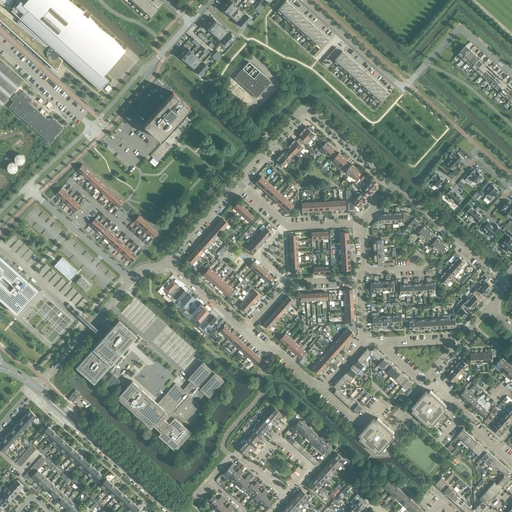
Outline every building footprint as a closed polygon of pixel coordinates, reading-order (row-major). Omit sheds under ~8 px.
[(124,43),(82,5),(78,9),(70,3),(72,1),(71,0),(70,2),(67,0),(28,0),(24,4),(20,0),(19,1),(20,1),(19,3),(17,2),(12,8),(12,7),(12,8),(13,9),(12,10),(11,10),(20,18),(18,23),(16,22),(13,29),(48,60),(49,58),(50,58),(51,59),(52,59),(52,60),(53,60),(54,59),(55,58),(57,57),(58,56),(59,53),(65,59),(69,64),(69,62),(73,66),(77,71),(77,70),(81,73),(85,78),(85,77),(89,80),(93,85),(94,84),(100,90),(101,88),(102,89),(102,88),(107,82),(107,83),(107,82),(106,81),(107,80),(108,80),(102,74),(123,51),(125,49),(123,50),(120,47),(123,44),(124,43)] [(148,0),(143,0),(139,6),(143,10),(150,2),(148,0)] [(226,12),(234,4),(229,0),(227,0),(225,3),(226,3),(221,9),(224,12),(225,11),(226,12)] [(286,0),(278,9),(283,13),(291,5),(286,0)] [(150,2),(143,10),(147,13),(154,5),(150,2)] [(230,16),(238,8),(234,4),(226,12),(230,16)] [(158,9),(154,5),(147,13),(151,17),(158,9)] [(287,18),(295,9),(291,5),(283,13),(287,18)] [(234,19),(242,11),(238,8),(230,16),(234,19)] [(12,19),(0,9),(0,17),(9,26),(12,19)] [(292,22),(300,13),(295,9),(287,18),(292,22)] [(238,23),(246,15),(242,11),(234,19),(238,23)] [(297,26),(305,17),(300,13),(292,22),(297,26)] [(250,24),(253,21),(246,15),(238,23),(240,24),(239,25),(242,28),(247,23),(250,25),(250,24)] [(210,31),(217,22),(216,21),(217,21),(213,17),(208,23),(206,20),(202,24),(210,31)] [(301,30),(309,21),(305,17),(297,26),(301,30)] [(306,34),(314,26),(309,21),(301,30),(306,34)] [(214,34),(221,26),(217,22),(210,31),(214,34)] [(218,38),(225,30),(221,26),(214,34),(218,38)] [(311,39),(319,30),(314,26),(306,34),(311,39)] [(222,41),(229,33),(225,30),(218,38),(222,41)] [(315,43),(323,34),(319,30),(311,39),(315,43)] [(230,42),(235,37),(231,34),(230,34),(229,33),(222,41),(227,46),(231,43),(230,42)] [(328,38),(323,34),(315,43),(320,47),(313,55),(315,57),(329,41),(327,40),(328,38)] [(191,52),(184,45),(180,49),(183,51),(178,56),(182,59),(184,60),(191,52)] [(466,45),(456,56),(461,60),(463,58),(470,49),(466,45)] [(339,64),(347,55),(342,51),(341,52),(336,47),(322,63),(327,67),(334,60),(339,64)] [(470,49),(463,58),(467,62),(475,54),(470,49)] [(188,63),(195,55),(191,52),(184,60),(188,63)] [(475,54),(467,62),(472,67),(480,58),(475,54)] [(192,67),(199,59),(195,55),(188,63),(192,67)] [(344,68),(352,59),(347,55),(339,64),(344,68)] [(0,57),(0,106),(24,80),(0,57)] [(472,67),(477,71),(484,62),(480,58),(472,67)] [(196,71),(203,62),(199,59),(192,67),(196,71)] [(348,72),(356,64),(352,59),(344,68),(348,72)] [(256,98),(271,81),(249,61),(234,78),(256,98)] [(205,71),(209,67),(203,62),(196,71),(197,72),(196,72),(200,75),(204,70),(205,71)] [(484,62),(477,71),(481,75),(489,66),(484,62)] [(353,76),(361,68),(356,64),(348,72),(353,76)] [(489,66),(481,75),(486,79),(494,70),(489,66)] [(358,81),(366,72),(361,68),(353,76),(358,81)] [(494,70),(486,79),(490,83),(498,75),(498,74),(494,70)] [(362,85),(370,76),(366,72),(358,81),(362,85)] [(498,75),(490,83),(495,88),(503,79),(498,75)] [(367,89),(375,80),(370,76),(362,85),(367,89)] [(503,79),(495,88),(500,92),(508,83),(503,79)] [(372,93),(380,85),(375,80),(367,89),(372,93)] [(500,92),(505,96),(511,87),(511,86),(508,83),(500,92)] [(376,97),(384,89),(380,85),(372,93),(376,97)] [(382,102),(389,93),(384,89),(376,97),(382,102)] [(63,127),(53,117),(49,121),(28,102),(31,98),(23,91),(18,96),(16,94),(11,99),(13,102),(8,107),(50,144),(55,139),(54,138),(63,127)] [(190,108),(173,92),(143,125),(159,139),(167,131),(168,132),(190,108)] [(305,127),(301,131),(311,140),(315,136),(312,133),(313,131),(309,127),(307,129),(305,127)] [(311,140),(301,131),(297,135),(300,137),(298,139),(302,143),(304,141),(307,144),(311,140)] [(19,137),(11,146),(17,151),(25,142),(19,137)] [(304,148),(300,145),(302,143),(298,139),(296,141),(294,139),(290,143),(300,152),(304,148)] [(315,149),(321,154),(324,152),(330,145),(326,141),(324,143),(322,142),(315,149)] [(300,152),(290,143),(286,148),(288,150),(287,152),(294,159),(300,152)] [(334,149),(330,145),(324,152),(328,155),(331,157),(334,153),(332,151),(334,149)] [(449,155),(452,158),(447,164),(453,170),(456,166),(456,167),(461,162),(464,158),(457,153),(457,154),(453,150),(449,155)] [(19,168),(18,166),(26,160),(21,152),(13,157),(15,159),(6,165),(11,173),(19,168)] [(294,159),(287,152),(285,154),(283,152),(279,156),(286,163),(289,165),(294,159)] [(336,155),(334,153),(331,157),(328,160),(334,166),(342,156),(338,152),(336,155)] [(286,163),(279,156),(275,160),(277,162),(275,164),(280,168),(282,166),(283,167),(286,163)] [(346,160),(342,156),(334,166),(340,171),(347,164),(345,162),(346,160)] [(5,165),(9,160),(6,157),(1,162),(5,165)] [(153,157),(149,162),(155,166),(158,162),(153,157)] [(77,170),(81,174),(86,168),(82,164),(77,170)] [(349,166),(347,164),(340,171),(343,173),(348,173),(349,174),(355,167),(351,164),(349,166)] [(359,171),(355,167),(349,174),(355,180),(359,175),(357,173),(359,171)] [(79,176),(83,179),(84,177),(90,171),(86,168),(81,174),(79,176)] [(470,175),(465,179),(471,184),(473,181),(476,184),(483,176),(483,175),(483,174),(481,173),(480,173),(477,170),(476,171),(474,169),(469,174),(470,175)] [(84,177),(88,181),(94,174),(90,171),(84,177)] [(432,188),(434,185),(437,187),(444,180),(444,179),(444,178),(442,177),(441,177),(438,174),(437,175),(435,173),(430,178),(431,179),(426,183),(432,188)] [(88,181),(92,184),(98,178),(94,174),(88,181)] [(258,187),(265,180),(261,176),(255,183),(258,185),(257,186),(258,187)] [(92,184),(96,188),(101,181),(98,178),(92,184)] [(374,192),(378,188),(375,186),(377,183),(372,179),(366,185),(374,192)] [(265,180),(258,187),(260,189),(260,188),(263,190),(269,184),(265,180)] [(96,188),(100,191),(105,185),(101,181),(96,188)] [(485,191),(488,194),(485,197),(490,202),(494,197),(495,197),(500,192),(497,190),(498,189),(495,187),(495,185),(494,184),(492,184),(492,183),(485,191)] [(269,184),(263,190),(266,192),(265,193),(266,195),(273,187),(269,184)] [(100,191),(103,194),(109,188),(105,185),(100,191)] [(359,189),(362,192),(366,196),(368,194),(370,196),(374,192),(366,185),(365,187),(362,186),(359,189)] [(63,186),(55,194),(59,198),(65,191),(67,190),(63,186)] [(273,187),(266,195),(268,196),(268,195),(271,197),(277,191),(273,187)] [(102,196),(106,199),(107,198),(113,191),(109,188),(103,194),(102,196)] [(452,204),(454,202),(457,205),(463,199),(460,196),(455,191),(455,192),(451,189),(446,195),(449,198),(448,199),(452,204)] [(65,191),(59,198),(63,201),(69,195),(65,191)] [(107,198),(111,201),(117,195),(113,191),(107,198)] [(277,191),(271,197),(274,200),(273,201),(274,202),(281,194),(277,191)] [(480,194),(477,191),(472,197),(475,200),(480,194)] [(353,196),(355,198),(363,204),(366,200),(364,198),(365,198),(364,198),(366,196),(362,192),(360,194),(358,192),(356,192),(353,196)] [(281,194),(274,202),(276,203),(277,202),(279,205),(285,198),(281,194)] [(69,195),(63,201),(67,204),(73,198),(69,195)] [(111,201),(115,205),(120,198),(117,195),(111,201)] [(76,201),(73,198),(67,204),(71,208),(76,201)] [(113,206),(117,210),(124,202),(120,198),(115,205),(113,206)] [(285,198),(279,205),(282,207),(281,208),(282,209),(289,202),(285,198)] [(363,204),(355,198),(352,202),(351,201),(347,205),(347,210),(354,210),(353,206),(354,206),(355,205),(359,208),(363,204)] [(511,203),(509,200),(504,206),(500,210),(509,218),(511,215),(511,216),(511,215),(511,203)] [(80,205),(76,201),(71,208),(75,211),(80,205)] [(232,208),(236,212),(242,206),(237,202),(232,208)] [(289,202),(282,209),(284,210),(285,209),(287,212),(293,205),(289,202)] [(242,206),(236,212),(240,216),(246,210),(242,206)] [(472,221),(474,220),(477,223),(483,217),(479,214),(480,213),(475,209),(471,206),(466,212),(469,216),(468,217),(472,221)] [(246,210),(240,216),(244,219),(250,213),(246,210)] [(404,212),(398,212),(398,221),(398,223),(404,223),(411,215),(408,212),(404,212)] [(250,213),(244,219),(249,223),(254,217),(250,213)] [(133,221),(137,225),(143,218),(139,215),(133,221)] [(414,218),(411,215),(404,223),(408,226),(407,226),(412,230),(412,229),(414,232),(419,227),(417,225),(420,221),(418,220),(419,219),(419,218),(417,217),(416,217),(415,218),(415,217),(414,218)] [(89,225),(93,228),(99,222),(95,218),(89,225)] [(137,225),(141,228),(147,222),(143,218),(137,225)] [(228,224),(223,219),(219,223),(225,228),(228,224)] [(93,228),(97,232),(103,225),(99,222),(93,228)] [(141,228),(145,232),(151,225),(147,222),(141,228)] [(494,227),(489,222),(486,225),(486,224),(482,227),(486,231),(485,232),(490,236),(491,235),(493,237),(501,229),(496,225),(494,227)] [(225,228),(219,223),(215,227),(221,232),(225,228)] [(97,232),(101,235),(107,229),(103,225),(97,232)] [(149,235),(154,229),(151,225),(145,232),(149,235)] [(421,229),(419,227),(414,232),(417,234),(421,238),(429,229),(429,228),(427,226),(426,226),(425,227),(424,225),(421,229)] [(105,238),(112,230),(108,227),(107,229),(101,235),(105,238)] [(221,232),(215,227),(212,231),(217,236),(221,232)] [(265,227),(262,232),(267,237),(271,232),(265,227)] [(429,228),(429,229),(421,238),(425,241),(428,244),(432,239),(430,237),(433,233),(432,232),(432,231),(429,228)] [(154,229),(149,235),(153,239),(158,232),(154,229)] [(105,238),(109,242),(114,235),(116,234),(112,230),(105,238)] [(217,236),(212,231),(208,235),(214,240),(217,236)] [(267,237),(262,232),(258,236),(264,241),(267,237)] [(109,242),(112,245),(118,239),(114,235),(109,242)] [(214,240),(208,235),(205,239),(210,244),(214,240)] [(264,241),(258,236),(254,240),(260,245),(264,241)] [(382,239),(374,240),(372,240),(373,246),(384,245),(383,239),(389,239),(388,236),(382,236),(382,239)] [(511,243),(511,242),(511,241),(511,238),(509,236),(501,244),(504,247),(503,248),(508,252),(508,251),(511,254),(511,243)] [(116,249),(122,242),(123,240),(120,237),(118,239),(112,245),(116,249)] [(438,237),(435,241),(432,239),(428,244),(435,250),(442,241),(443,240),(440,238),(439,238),(439,239),(438,237)] [(210,244),(205,239),(201,243),(207,248),(210,244)] [(260,245),(254,240),(251,244),(256,249),(260,245)] [(446,245),(442,241),(435,250),(441,256),(446,251),(448,248),(446,246),(446,245)] [(116,249),(120,252),(126,246),(122,242),(116,249)] [(207,248),(201,243),(197,247),(203,252),(207,248)] [(256,249),(251,244),(247,248),(253,253),(256,249)] [(120,252),(124,255),(129,249),(126,246),(120,252)] [(203,252),(197,247),(194,251),(200,256),(203,252)] [(133,252),(129,249),(124,255),(128,259),(133,252)] [(200,256),(194,251),(190,255),(196,260),(200,256)] [(456,251),(452,255),(453,256),(451,258),(462,268),(466,263),(467,261),(464,259),(463,260),(462,259),(463,258),(456,251)] [(132,262),(137,256),(133,252),(128,259),(132,262)] [(19,312),(39,290),(0,254),(0,299),(15,313),(16,314),(18,314),(19,313),(19,312)] [(196,260),(190,255),(187,260),(192,265),(196,260)] [(77,271),(62,257),(54,266),(69,280),(77,271)] [(384,257),(373,257),(374,263),(383,263),(384,266),(394,265),(394,262),(389,262),(385,263),(384,257)] [(462,268),(451,258),(449,261),(448,260),(447,261),(449,264),(451,262),(452,263),(450,265),(458,272),(462,268)] [(249,267),(253,271),(258,265),(254,261),(249,267)] [(262,268),(258,265),(253,271),(257,274),(262,268)] [(458,272),(450,265),(447,269),(455,276),(458,272)] [(209,268),(203,274),(207,278),(213,272),(209,268)] [(266,272),(262,268),(257,274),(261,278),(266,272)] [(455,276),(447,269),(443,273),(451,280),(455,276)] [(213,272),(207,278),(211,282),(217,275),(213,272)] [(270,276),(266,272),(261,278),(265,281),(270,276)] [(491,277),(485,272),(481,276),(483,278),(479,282),(481,284),(490,292),(494,287),(487,281),(491,277)] [(451,280),(443,273),(439,278),(446,284),(447,284),(451,280)] [(217,275),(211,282),(215,285),(221,279),(217,275)] [(92,286),(81,276),(76,282),(86,292),(92,286)] [(274,279),(270,276),(265,281),(269,285),(274,279)] [(221,279),(215,285),(219,289),(225,282),(221,279)] [(168,285),(164,289),(166,292),(167,290),(170,293),(177,285),(172,280),(169,283),(168,282),(166,284),(168,285)] [(225,282),(219,289),(223,292),(229,286),(225,282)] [(474,285),(472,288),(476,292),(478,290),(486,296),(490,292),(481,284),(478,289),(474,285)] [(229,286),(223,292),(227,296),(233,290),(229,286)] [(181,288),(173,297),(178,301),(186,292),(181,288)] [(474,294),(476,292),(472,288),(469,290),(471,291),(467,296),(469,298),(478,305),(482,301),(474,294)] [(260,295),(253,290),(249,294),(256,300),(260,295)] [(256,300),(249,294),(246,298),(252,304),(256,300)] [(189,295),(181,304),(185,308),(194,299),(189,295)] [(234,304),(235,302),(229,296),(227,299),(229,302),(232,305),(233,303),(234,304)] [(288,296),(284,300),(290,305),(294,301),(288,296)] [(252,304),(246,298),(242,302),(249,308),(252,304)] [(462,299),(460,301),(464,305),(466,303),(474,309),(478,305),(469,298),(465,302),(462,299)] [(290,305),(284,300),(281,304),(286,309),(290,305)] [(199,301),(189,312),(193,315),(202,305),(199,301)] [(464,305),(460,301),(457,303),(461,307),(457,311),(466,319),(470,314),(462,307),(464,305)] [(249,308),(242,302),(239,306),(245,312),(249,308)] [(286,309),(281,304),(277,308),(283,313),(286,309)] [(203,307),(194,317),(200,323),(209,312),(203,307)] [(283,313),(277,308),(274,312),(279,317),(283,313)] [(279,317),(274,312),(270,316),(276,321),(279,317)] [(206,322),(211,326),(218,319),(212,314),(206,322)] [(276,321),(270,316),(266,320),(272,325),(276,321)] [(104,335),(76,367),(78,369),(92,381),(94,383),(100,376),(106,381),(105,382),(112,388),(117,382),(125,389),(126,388),(119,381),(120,380),(113,374),(109,378),(103,373),(122,351),(137,335),(133,332),(129,328),(126,326),(118,319),(104,335)] [(415,319),(409,320),(407,320),(407,327),(410,327),(410,331),(416,330),(415,319)] [(272,325),(266,320),(263,325),(268,330),(272,325)] [(223,335),(228,330),(225,327),(224,326),(219,332),(223,335)] [(347,327),(344,332),(350,338),(354,333),(347,327)] [(228,330),(223,335),(227,339),(232,333),(231,332),(228,330)] [(350,338),(344,332),(340,336),(347,342),(350,338)] [(232,333),(227,339),(231,343),(236,337),(233,334),(232,333)] [(285,333),(279,339),(283,343),(289,337),(285,333)] [(347,342),(340,336),(337,340),(343,346),(347,342)] [(236,337),(231,343),(235,346),(240,340),(239,340),(236,337)] [(289,337),(283,343),(287,347),(293,340),(289,337)] [(240,340),(235,346),(239,350),(244,344),(241,341),(240,340)] [(293,340),(287,347),(291,350),(297,344),(293,340)] [(343,346),(337,340),(333,344),(340,350),(343,346)] [(244,344),(239,350),(243,353),(248,348),(247,347),(244,344)] [(297,344),(291,350),(295,354),(301,347),(297,344)] [(340,350),(333,344),(329,348),(336,354),(340,350)] [(301,347),(295,354),(300,358),(305,351),(301,347)] [(248,348),(243,353),(247,357),(252,351),(249,348),(248,348)] [(336,354),(329,348),(326,352),(332,358),(336,354)] [(375,348),(374,348),(372,350),(373,360),(374,359),(377,360),(380,364),(385,358),(375,348)] [(491,352),(488,352),(487,352),(487,361),(493,361),(492,352),(497,351),(497,348),(491,348),(491,352)] [(368,349),(367,349),(358,359),(364,364),(367,361),(365,360),(368,357),(370,360),(370,353),(371,353),(371,350),(370,350),(368,349)] [(255,354),(252,351),(247,357),(251,361),(256,355),(255,354)] [(332,358),(326,352),(322,356),(329,362),(332,358)] [(257,356),(256,355),(251,361),(255,364),(260,359),(257,356)] [(498,358),(499,360),(496,364),(494,366),(498,370),(506,360),(507,361),(509,359),(508,357),(505,360),(502,357),(500,355),(498,358)] [(329,362),(322,356),(319,360),(325,366),(329,362)] [(462,358),(459,356),(458,358),(460,360),(458,362),(457,363),(464,369),(468,365),(461,359),(462,358)] [(385,358),(380,364),(379,365),(383,368),(390,360),(388,359),(387,360),(385,358)] [(364,364),(358,359),(356,361),(355,361),(354,362),(362,370),(365,366),(364,364)] [(325,366),(319,360),(315,364),(322,370),(325,366)] [(390,360),(383,368),(387,372),(393,365),(391,362),(392,361),(390,360)] [(457,363),(458,362),(456,360),(454,362),(457,364),(454,366),(454,367),(461,373),(464,369),(457,363)] [(506,360),(498,370),(500,368),(504,371),(510,364),(511,365),(511,363),(511,361),(509,363),(507,361),(506,360)] [(125,389),(117,397),(150,427),(152,425),(161,433),(158,436),(175,450),(191,432),(182,424),(185,421),(185,422),(200,405),(197,402),(204,394),(209,398),(224,381),(203,362),(188,379),(191,381),(183,390),(175,383),(158,403),(132,381),(125,389)] [(362,370),(354,362),(352,364),(353,365),(351,367),(358,374),(362,370)] [(322,370),(315,364),(311,368),(318,374),(322,370)] [(454,367),(454,366),(452,364),(451,366),(453,368),(451,370),(450,371),(457,377),(461,373),(454,367)] [(510,364),(504,371),(502,373),(506,377),(506,376),(511,370),(511,365),(510,364)] [(393,365),(387,372),(391,376),(398,368),(397,366),(396,367),(393,365)] [(358,374),(351,367),(349,370),(348,369),(346,371),(354,378),(358,374)] [(398,368),(391,376),(395,379),(401,372),(399,370),(400,369),(398,368)] [(450,371),(451,370),(449,368),(447,370),(449,372),(447,375),(454,382),(457,377),(450,371)] [(354,378),(346,371),(345,372),(346,373),(344,376),(349,381),(351,382),(354,378)] [(401,372),(395,379),(399,383),(406,375),(405,373),(404,374),(401,372)] [(406,375),(399,383),(403,386),(409,379),(407,377),(408,376),(406,375)] [(334,393),(345,402),(350,396),(347,394),(346,395),(344,393),(345,391),(345,387),(343,385),(345,383),(346,384),(349,381),(344,376),(334,386),(336,387),(336,391),(334,393)] [(409,379),(403,386),(407,390),(415,382),(413,380),(412,381),(409,379)] [(459,395),(464,399),(472,390),(470,388),(469,390),(468,390),(467,391),(465,389),(459,395)] [(472,390),(464,399),(468,403),(474,395),(472,393),(474,391),(472,390),(472,389),(472,390)] [(75,390),(68,397),(73,402),(80,394),(75,390)] [(447,405),(436,395),(431,390),(429,392),(428,392),(427,390),(412,407),(413,408),(413,409),(412,411),(419,417),(418,418),(421,420),(422,419),(428,426),(430,424),(431,424),(432,425),(447,409),(446,408),(446,407),(447,405)] [(351,395),(350,396),(345,402),(347,404),(347,405),(348,407),(356,399),(351,395)] [(474,395),(468,403),(472,406),(480,397),(478,396),(477,398),(474,395)] [(480,397),(472,406),(476,410),(482,403),(481,404),(477,401),(478,400),(480,401),(482,399),(480,397)] [(356,399),(348,407),(350,409),(351,408),(353,410),(360,403),(356,399)] [(360,403),(353,410),(355,412),(355,413),(357,414),(366,404),(362,400),(360,403)] [(482,403),(476,410),(480,414),(490,403),(488,401),(484,405),(482,403)] [(490,403),(480,414),(484,417),(489,411),(487,409),(491,404),(490,403)] [(274,407),(271,412),(277,418),(279,415),(283,418),(284,416),(274,407)] [(29,410),(25,414),(32,420),(36,416),(29,410)] [(271,412),(268,410),(265,414),(267,416),(277,425),(279,423),(275,420),(277,418),(271,412)] [(511,418),(511,416),(507,412),(505,410),(501,414),(502,415),(509,421),(511,418)] [(32,420),(25,414),(21,419),(28,425),(32,420)] [(509,421),(502,415),(498,418),(500,420),(506,425),(509,421)] [(267,416),(263,420),(270,426),(272,424),(276,427),(277,425),(267,416)] [(374,418),(369,423),(359,435),(359,438),(367,444),(366,445),(368,448),(369,447),(376,453),(380,453),(386,446),(387,447),(389,444),(388,443),(395,436),(393,435),(393,434),(394,432),(378,418),(377,419),(376,419),(374,418)] [(28,425),(21,419),(17,423),(24,429),(28,425)] [(300,419),(294,426),(293,425),(291,428),(296,432),(304,423),(300,419)] [(263,420),(260,424),(270,433),(271,431),(268,428),(270,426),(263,420)] [(506,425),(500,420),(496,424),(502,429),(506,425)] [(260,424),(258,422),(254,426),(256,428),(263,434),(265,432),(268,435),(270,433),(260,424)] [(502,429),(496,424),(494,422),(491,426),(498,433),(502,429)] [(24,429),(17,423),(13,428),(20,434),(24,429)] [(302,433),(308,427),(304,423),(296,432),(300,436),(302,433)] [(52,430),(48,426),(42,433),(46,437),(52,430)] [(308,427),(302,433),(306,437),(312,430),(308,427)] [(20,434),(13,428),(9,432),(16,438),(20,434)] [(256,428),(253,432),(263,441),(264,439),(261,436),(263,434),(256,428)] [(464,428),(457,436),(461,439),(467,432),(465,430),(466,429),(464,428)] [(57,434),(52,430),(46,437),(51,441),(57,434)] [(253,432),(250,430),(247,434),(256,442),(258,440),(261,443),(263,441),(253,432)] [(312,430),(306,437),(310,441),(316,434),(312,430)] [(16,438),(9,432),(5,437),(12,443),(16,438)] [(467,432),(461,439),(465,443),(472,435),(471,433),(470,434),(467,432)] [(61,438),(57,434),(51,441),(55,445),(61,438)] [(256,442),(247,434),(243,438),(255,449),(257,447),(254,444),(256,442)] [(316,434),(310,441),(312,443),(310,445),(312,447),(320,438),(316,434)] [(472,435),(465,443),(469,447),(475,440),(473,437),(474,436),(472,435)] [(321,436),(320,438),(312,447),(313,448),(316,450),(324,441),(322,440),(324,438),(321,436)] [(12,443),(5,437),(1,441),(8,447),(12,443)] [(66,442),(61,438),(55,445),(60,449),(66,442)] [(255,449),(243,438),(240,442),(249,450),(251,448),(254,451),(255,449)] [(475,440),(469,447),(473,450),(480,442),(479,441),(478,442),(475,440)] [(324,441),(316,450),(318,452),(319,452),(320,453),(329,443),(328,441),(327,442),(326,443),(324,441)] [(70,446),(66,442),(60,449),(64,453),(70,446)] [(236,446),(240,450),(239,451),(241,453),(242,452),(248,457),(250,455),(246,452),(249,450),(240,442),(239,442),(236,446)] [(480,442),(473,450),(477,454),(484,447),(481,445),(482,444),(480,442)] [(329,443),(320,453),(321,454),(321,455),(324,457),(325,457),(332,449),(330,446),(331,445),(329,443)] [(75,450),(70,446),(64,453),(69,457),(75,450)] [(484,447),(477,454),(481,457),(488,449),(487,448),(486,449),(484,447)] [(488,449),(481,457),(485,461),(492,454),(489,452),(490,451),(488,449)] [(79,454),(75,450),(69,457),(73,461),(79,454)] [(343,463),(346,461),(337,453),(333,457),(343,466),(344,467),(346,465),(343,463)] [(83,458),(79,454),(73,461),(78,465),(83,458)] [(492,454),(485,461),(489,465),(497,457),(495,455),(494,456),(492,454)] [(343,466),(333,457),(330,461),(336,467),(338,469),(340,466),(342,468),(343,466)] [(497,457),(489,465),(494,469),(495,467),(500,461),(497,459),(498,458),(497,457)] [(88,462),(83,458),(78,465),(82,469),(88,462)] [(336,467),(330,461),(328,463),(326,462),(324,464),(336,474),(338,472),(334,469),(336,467)] [(510,471),(500,461),(495,467),(499,471),(500,470),(501,471),(499,473),(500,477),(498,479),(498,480),(496,483),(495,483),(501,488),(511,478),(509,476),(509,473),(510,471)] [(92,466),(88,462),(82,469),(86,473),(92,466)] [(224,473),(228,477),(234,470),(232,468),(235,465),(233,463),(224,473)] [(336,474),(324,464),(323,466),(324,467),(322,469),(329,475),(331,473),(335,476),(336,474)] [(97,470),(92,466),(86,473),(91,477),(97,470)] [(234,470),(228,477),(232,480),(241,470),(239,469),(236,472),(234,470)] [(329,475),(322,469),(319,473),(329,482),(330,480),(327,477),(329,475)] [(32,476),(31,476),(36,481),(42,474),(37,470),(35,472),(33,474),(32,476)] [(101,474),(97,470),(91,477),(95,481),(101,474)] [(241,470),(232,480),(236,484),(242,477),(240,475),(243,472),(241,470)] [(329,482),(319,473),(315,477),(322,483),(324,485),(326,483),(328,485),(330,483),(329,482)] [(42,474),(36,481),(40,485),(46,478),(42,474)] [(242,477),(236,484),(240,487),(249,477),(247,476),(244,479),(242,477)] [(249,477),(240,487),(244,491),(245,490),(250,484),(248,482),(251,479),(249,477)] [(320,486),(322,483),(315,477),(312,481),(322,490),(323,488),(321,486),(320,486)] [(437,487),(439,489),(446,481),(442,477),(435,484),(438,486),(437,487)] [(46,478),(40,485),(45,489),(51,482),(46,478)] [(100,485),(104,489),(110,482),(106,478),(100,485)] [(16,479),(12,484),(19,490),(23,485),(16,479)] [(389,480),(383,486),(387,490),(393,483),(389,480)] [(322,490),(312,481),(308,485),(315,491),(317,489),(318,490),(320,492),(322,490),(322,491),(322,490)] [(446,481),(439,489),(440,490),(441,489),(443,491),(450,484),(446,481)] [(45,489),(49,493),(55,486),(51,482),(45,489)] [(115,486),(110,482),(104,489),(109,493),(115,486)] [(251,483),(250,484),(245,490),(249,494),(258,484),(256,482),(253,485),(251,483)] [(494,482),(491,486),(499,493),(500,491),(499,491),(501,488),(495,483),(496,483),(494,482)] [(393,483),(387,490),(391,494),(397,487),(393,483)] [(12,484),(8,489),(15,495),(19,490),(12,484)] [(258,484),(249,494),(253,497),(259,490),(257,488),(260,485),(258,484)] [(450,484),(443,491),(446,494),(445,495),(447,496),(454,488),(450,484)] [(55,486),(49,493),(54,497),(60,490),(59,489),(55,486)] [(119,490),(115,486),(109,493),(113,497),(119,490)] [(499,493),(491,486),(487,490),(494,496),(496,494),(497,495),(499,493)] [(397,487),(391,494),(389,496),(393,499),(395,497),(401,491),(397,487)] [(454,488),(447,496),(448,498),(449,497),(452,499),(458,492),(454,488)] [(8,489),(4,493),(11,499),(15,495),(8,489)] [(259,490),(253,497),(257,501),(266,491),(264,489),(261,492),(259,490)] [(301,489),(298,494),(308,503),(309,501),(308,500),(310,497),(308,495),(301,489)] [(60,490),(54,497),(58,501),(64,494),(61,491),(60,490)] [(124,494),(119,490),(113,497),(118,501),(124,494)] [(494,496),(487,490),(483,494),(491,501),(493,500),(492,499),(494,496)] [(266,491),(257,501),(261,504),(267,498),(265,496),(268,492),(266,491)] [(401,491),(395,497),(399,501),(405,494),(401,491)] [(3,492),(0,494),(0,497),(7,503),(11,499),(4,493),(3,492)] [(458,492),(452,499),(454,501),(453,502),(455,503),(462,495),(458,492)] [(64,494),(58,501),(63,505),(69,498),(64,494)] [(128,498),(124,494),(118,501),(122,505),(128,498)] [(308,503),(298,494),(294,498),(301,503),(301,504),(303,505),(305,503),(306,504),(308,503)] [(366,502),(357,494),(351,500),(361,509),(365,505),(364,505),(366,502)] [(405,494),(399,501),(403,504),(409,498),(405,494)] [(479,498),(481,500),(481,499),(487,505),(489,502),(490,503),(491,501),(483,494),(479,498)] [(218,500),(213,495),(206,502),(209,505),(209,504),(214,508),(213,508),(213,509),(223,498),(221,496),(218,500)] [(462,495),(455,503),(457,505),(457,504),(460,506),(466,499),(462,495)] [(267,498),(261,504),(265,508),(274,498),(272,496),(270,500),(267,498)] [(69,498),(63,505),(67,509),(73,502),(69,498)] [(133,502),(128,498),(122,505),(127,509),(133,502)] [(223,498),(213,509),(217,511),(218,511),(224,505),(222,503),(225,500),(223,498)] [(301,503),(294,498),(290,502),(297,507),(301,504),(301,503)] [(408,508),(414,501),(409,498),(403,504),(404,505),(408,508)] [(466,499),(460,506),(466,511),(472,511),(472,504),(471,505),(469,507),(467,505),(468,503),(465,501),(466,499)] [(481,499),(481,500),(478,503),(479,504),(477,506),(475,504),(474,504),(475,510),(474,510),(473,511),(480,511),(487,505),(481,499)] [(356,511),(359,511),(361,509),(351,500),(350,502),(353,505),(351,507),(356,511)] [(414,501),(408,508),(412,511),(418,505),(414,501)] [(73,502),(67,509),(71,511),(72,511),(78,506),(73,502)] [(132,511),(137,507),(133,502),(127,509),(129,511),(132,511)] [(297,507),(290,502),(287,506),(293,511),(296,511),(299,510),(297,508),(297,507)]
